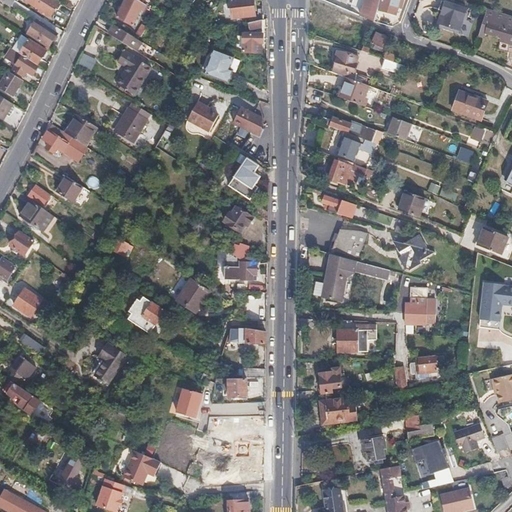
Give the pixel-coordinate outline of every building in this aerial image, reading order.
[(58,2),(54,0),(26,0),(50,15),(58,2)] [(144,10),(146,4),(141,1),(139,0),(125,0),(118,16),(133,24),(141,8),(144,10)] [(255,15),(253,0),(232,0),(231,0),(233,18),(255,15)] [(363,0),(360,14),(375,20),(379,0),(363,0)] [(383,0),(381,9),(397,13),(399,6),(402,6),(403,0),(383,0)] [(441,0),(435,20),(457,27),(464,6),(447,0),(441,0)] [(511,13),(489,7),(482,31),(485,32),(487,31),(502,36),(501,39),(511,42),(511,13)] [(262,27),(262,26),(263,20),(249,23),(250,30),(262,27)] [(49,48),(57,35),(36,21),(28,34),(49,48)] [(142,42),(114,25),(109,34),(137,51),(142,42)] [(261,51),(261,43),(262,43),(262,34),(244,34),(244,51),(261,51)] [(381,51),(385,38),(375,34),(371,48),(381,51)] [(38,65),(47,51),(30,40),(21,53),(23,55),(38,65)] [(229,70),(234,58),(215,50),(206,73),(229,82),(233,71),(229,70)] [(334,58),(330,71),(348,78),(351,79),(357,57),(339,51),(337,59),(334,58)] [(152,68),(125,52),(118,62),(128,68),(117,85),(134,96),(152,68)] [(77,65),(88,70),(93,58),(82,54),(77,65)] [(38,65),(23,55),(14,70),(24,76),(27,71),(33,75),(39,66),(38,65)] [(399,67),(386,62),(382,74),(395,79),(399,67)] [(0,87),(13,96),(23,80),(9,71),(0,86),(0,87)] [(363,99),(368,86),(351,79),(348,78),(340,98),(363,106),(366,100),(363,99)] [(452,112),(480,122),(487,103),(459,92),(452,112)] [(0,122),(1,123),(13,104),(0,95),(0,122)] [(208,132),(218,116),(206,108),(206,107),(198,102),(187,119),(208,132)] [(145,119),(148,113),(132,104),(129,109),(128,109),(115,131),(133,142),(146,120),(145,119)] [(261,137),(264,129),(264,120),(242,109),(235,124),(261,137)] [(97,127),(77,115),(72,123),(66,133),(71,136),(77,141),(84,145),(86,146),(97,127)] [(328,121),(327,125),(343,132),(375,144),(378,137),(383,139),(385,133),(367,127),(352,121),(350,124),(333,118),(331,123),(328,121)] [(392,118),(385,135),(405,142),(412,125),(392,118)] [(71,136),(66,133),(52,124),(43,139),(49,143),(46,147),(53,152),(56,148),(62,151),(68,143),(67,142),(71,136)] [(480,143),(485,132),(480,130),(478,134),(472,132),(469,139),(480,143)] [(372,154),(376,144),(375,144),(343,132),(339,143),(341,144),(338,155),(355,161),(359,150),(372,154)] [(451,139),(445,156),(463,162),(469,146),(451,139)] [(75,157),(84,145),(77,141),(69,153),(75,157)] [(314,149),(301,144),(301,154),(314,159),(314,149)] [(511,157),(508,165),(511,167),(503,184),(511,188),(511,157)] [(248,199),(261,179),(256,175),(260,167),(249,160),(231,187),(248,199)] [(330,173),(328,180),(344,186),(346,182),(354,185),(358,174),(350,171),(352,167),(335,160),(333,167),(330,173)] [(74,200),(82,186),(66,176),(58,191),(74,200)] [(436,195),(439,186),(430,182),(427,190),(436,195)] [(50,194),(36,185),(29,194),(43,204),(50,194)] [(439,196),(456,200),(457,192),(440,188),(439,196)] [(424,198),(404,191),(398,210),(418,217),(424,198)] [(351,218),(355,205),(351,203),(342,200),(341,202),(324,196),(322,203),(328,205),(326,210),(351,218)] [(51,216),(30,199),(19,214),(41,231),(51,216)] [(269,212),(259,206),(255,212),(268,221),(269,212)] [(250,227),(255,220),(252,218),(252,217),(238,208),(233,215),(231,214),(226,222),(242,233),(247,226),(250,227)] [(394,231),(401,233),(406,223),(397,219),(394,231)] [(500,254),(508,236),(485,226),(477,244),(500,254)] [(331,254),(355,260),(361,262),(369,231),(360,229),(340,230),(331,254)] [(24,255),(34,242),(20,232),(11,245),(24,255)] [(403,244),(391,241),(400,255),(397,257),(406,268),(408,264),(412,265),(410,270),(420,265),(418,262),(434,253),(427,251),(419,236),(403,244)] [(126,259),(133,246),(117,239),(111,251),(126,259)] [(251,249),(243,245),(241,247),(237,245),(232,253),(245,261),(247,258),(251,249)] [(54,270),(35,256),(31,262),(50,276),(54,270)] [(0,274),(7,279),(15,267),(3,258),(0,261),(0,274)] [(257,275),(257,261),(247,258),(245,261),(245,263),(237,263),(237,268),(222,267),(222,279),(249,280),(249,275),(257,275)] [(373,270),(375,265),(361,262),(355,260),(353,270),(375,275),(376,271),(373,270)] [(341,300),(348,270),(328,266),(322,296),(341,300)] [(193,313),(206,292),(188,280),(175,301),(193,313)] [(503,305),(511,305),(511,286),(505,286),(505,284),(484,282),(481,320),(501,322),(503,305)] [(426,323),(427,287),(410,287),(410,305),(405,305),(405,322),(426,323)] [(48,304),(25,288),(14,304),(34,318),(37,313),(34,311),(37,306),(43,311),(48,304)] [(151,331),(156,324),(164,311),(144,296),(130,318),(151,331)] [(314,319),(298,318),(298,328),(314,328),(314,319)] [(226,342),(239,343),(265,344),(265,333),(246,329),(231,328),(226,342)] [(368,329),(363,329),(356,329),(338,330),(339,351),(368,351),(368,329)] [(45,346),(28,335),(25,338),(22,342),(41,354),(45,346)] [(94,376),(101,382),(105,384),(123,356),(106,345),(98,356),(105,360),(94,376)] [(26,378),(34,366),(28,362),(29,360),(22,355),(14,368),(26,378)] [(437,364),(444,363),(444,355),(419,357),(419,362),(412,363),(411,364),(411,373),(413,374),(419,374),(419,372),(429,371),(430,377),(438,376),(437,364)] [(312,362),(297,361),(297,371),(312,371),(312,362)] [(332,391),(331,387),(340,386),(339,378),(339,375),(342,375),(341,367),(332,368),(332,372),(328,373),(328,371),(322,372),(321,373),(322,382),(318,383),(319,391),(322,391),(322,392),(332,391)] [(395,372),(397,389),(407,388),(405,371),(395,372)] [(511,400),(511,374),(493,378),(496,389),(498,389),(501,403),(511,400)] [(339,378),(340,386),(348,385),(348,377),(339,378)] [(246,396),(247,378),(237,378),(228,378),(228,396),(246,396)] [(32,413),(41,400),(11,379),(5,388),(15,394),(12,399),(32,413)] [(213,390),(214,384),(205,380),(203,385),(213,390)] [(201,393),(193,391),(181,388),(175,413),(195,418),(201,393)] [(312,390),(297,391),(297,401),(312,399),(312,390)] [(323,423),(359,419),(357,405),(351,405),(350,397),(320,401),(323,423)] [(409,439),(435,435),(433,425),(421,425),(419,415),(406,417),(409,439)] [(480,422),(454,431),(459,445),(461,444),(464,452),(480,447),(478,439),(485,437),(480,422)] [(214,434),(214,443),(214,453),(214,458),(225,458),(225,455),(236,455),(238,452),(238,445),(237,443),(237,434),(233,434),(233,426),(217,426),(217,434),(214,434)] [(491,449),(506,444),(502,434),(492,437),(487,439),(491,449)] [(376,460),(377,463),(384,462),(383,458),(386,458),(384,448),(387,448),(385,436),(363,440),(365,451),(368,450),(370,461),(376,460)] [(447,464),(438,436),(410,445),(414,457),(423,453),(429,470),(447,464)] [(152,473),(158,459),(132,448),(121,475),(140,483),(145,470),(152,473)] [(75,476),(83,463),(74,457),(60,482),(75,489),(80,479),(75,476)] [(199,484),(208,485),(210,466),(201,465),(199,484)] [(406,511),(407,510),(405,502),(404,497),(394,499),(390,479),(401,477),(399,466),(379,470),(387,511),(406,511)] [(505,469),(498,472),(503,484),(510,482),(505,469)] [(120,504),(121,498),(119,498),(123,484),(103,477),(95,505),(115,511),(117,503),(120,504)] [(404,497),(403,494),(401,477),(390,479),(394,499),(404,497)] [(45,511),(27,502),(4,489),(0,495),(0,506),(10,511),(45,511)] [(443,511),(458,511),(474,509),(470,489),(440,495),(443,511)] [(327,511),(344,511),(342,500),(336,501),(334,490),(325,491),(327,511)] [(246,511),(250,511),(249,500),(228,501),(229,511),(246,511)]
